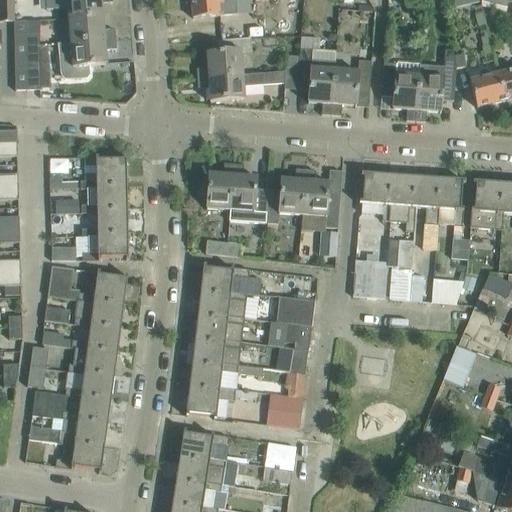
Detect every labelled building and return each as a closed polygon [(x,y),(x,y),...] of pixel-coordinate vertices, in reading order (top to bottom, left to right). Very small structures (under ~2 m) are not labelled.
[(13,22),(12,0),(0,0),(0,23),(13,23),(13,22)] [(112,0),(45,0),(47,10),(67,9),(68,21),(102,18),(101,5),(112,4),(112,0)] [(235,0),(190,0),(192,19),(220,17),(237,16),(235,0)] [(281,0),(254,0),(254,1),(255,1),(256,18),(265,18),(264,1),(281,0)] [(488,0),(488,5),(508,9),(509,0),(488,0)] [(350,11),(371,13),(372,6),(351,4),(350,11)] [(103,32),(102,18),(68,21),(69,45),(115,41),(115,31),(103,32)] [(28,92),(26,36),(27,36),(26,22),(13,22),(13,23),(15,92),(28,92)] [(39,35),(27,36),(26,36),(28,92),(40,91),(39,35)] [(250,39),(236,40),(217,42),(218,54),(205,55),(206,69),(196,70),(197,79),(243,75),(241,52),(251,51),(250,39)] [(116,50),(115,41),(69,45),(57,46),(60,74),(61,78),(64,82),(69,82),(85,80),(89,76),(88,67),(107,65),(106,51),(116,50)] [(331,117),(334,71),(336,53),(300,50),(299,58),(297,91),(309,92),(308,105),(322,106),(321,116),(331,117)] [(297,91),(299,58),(286,57),(284,70),(284,74),(274,73),(273,85),(283,86),(283,90),(297,91)] [(356,95),(369,96),(371,63),(358,62),(358,72),(334,71),(331,117),(340,118),(341,107),(355,108),(356,95)] [(415,123),(418,77),(395,76),(396,65),(383,64),(381,97),(393,98),(392,111),(406,112),(406,122),(415,123)] [(504,102),(497,75),(470,82),(466,66),(455,69),(453,103),(473,98),(476,109),(504,102)] [(441,102),(453,103),(455,69),(443,69),(442,79),(418,77),(415,123),(425,124),(426,113),(440,114),(441,102)] [(511,100),(511,71),(497,75),(504,102),(511,100)] [(245,100),(244,88),(263,86),(262,74),(243,75),(197,79),(197,89),(208,89),(209,103),(245,100)] [(0,145),(17,145),(16,132),(0,132),(0,145)] [(0,157),(17,158),(17,145),(0,145),(0,157)] [(126,186),(126,158),(123,158),(123,161),(98,161),(98,158),(95,158),(95,159),(96,182),(80,182),(80,191),(86,191),(96,191),(96,186),(126,186)] [(230,212),(233,166),(223,165),(223,176),(208,175),(206,211),(230,212)] [(233,166),(230,212),(229,222),(265,225),(267,192),(255,191),(256,178),(242,177),(243,167),(233,166)] [(302,218),(305,171),(295,170),(295,181),(281,180),(280,192),(267,192),(265,225),(277,225),(278,216),(302,218)] [(315,172),(305,171),(302,218),(324,219),(324,230),(337,231),(340,197),(327,196),(328,183),(314,182),(315,172)] [(0,188),(18,188),(17,175),(0,175),(0,188)] [(387,207),(389,177),(361,175),(361,177),(364,177),(362,203),(359,203),(358,215),(382,216),(382,222),(390,223),(391,207),(387,207)] [(414,232),(415,209),(411,209),(413,179),(389,177),(387,207),(391,207),(390,223),(406,224),(405,233),(413,234),(414,234),(414,232)] [(435,210),(437,180),(413,179),(411,209),(415,209),(426,210),(425,225),(438,226),(439,211),(435,210)] [(465,182),(437,180),(435,210),(439,211),(454,212),(453,227),(462,228),(463,210),(460,210),(462,185),(465,185),(465,182)] [(502,231),(503,216),(499,215),(501,185),(473,183),(473,185),(475,185),(474,211),(470,210),(469,229),(502,231)] [(511,185),(501,185),(499,215),(503,216),(511,216),(511,185)] [(127,210),(126,186),(96,186),(96,191),(86,191),(87,202),(86,206),(80,206),(81,215),(87,215),(96,215),(96,210),(127,210)] [(0,201),(18,201),(18,188),(0,188),(0,201)] [(67,202),(55,202),(55,216),(67,215),(67,202)] [(127,234),(127,210),(96,210),(96,215),(87,215),(87,230),(81,230),(81,239),(87,239),(97,239),(97,234),(127,234)] [(55,216),(49,216),(50,227),(70,227),(77,227),(76,215),(67,215),(55,216)] [(0,231),(19,231),(18,218),(0,218),(0,231)] [(0,244),(19,244),(19,231),(0,231),(0,244)] [(128,262),(127,234),(97,234),(97,239),(87,239),(87,254),(81,254),(82,263),(100,263),(100,259),(125,259),(125,262),(128,262)] [(337,235),(321,234),(319,257),(335,259),(337,235)] [(206,241),(204,254),(237,258),(239,245),(206,241)] [(75,263),(75,249),(51,249),(51,263),(75,263)] [(388,264),(355,261),(353,298),(385,301),(388,264)] [(0,274),(20,274),(20,262),(0,262),(0,274)] [(203,266),(200,294),(230,298),(230,293),(232,278),(248,280),(249,271),(230,269),(230,272),(205,270),(205,267),(203,266)] [(79,294),(79,291),(71,290),(73,271),(51,268),(48,287),(47,298),(47,299),(77,303),(79,294)] [(410,269),(392,268),(390,301),(409,303),(410,278),(410,269)] [(99,273),(97,273),(94,296),(79,294),(77,303),(93,305),(93,301),(123,305),(127,277),(125,277),(124,279),(99,276),(99,273)] [(0,287),(20,287),(20,274),(0,274),(0,287)] [(507,301),(511,288),(511,284),(507,282),(489,275),(474,309),(484,314),(492,295),(507,301)] [(464,282),(462,290),(472,293),(476,281),(465,277),(464,282)] [(421,304),(423,279),(410,278),(409,303),(421,304)] [(246,295),(230,293),(230,298),(200,294),(197,318),(227,322),(227,317),(243,319),(246,295)] [(311,328),(314,304),(278,300),(275,324),(286,325),(311,328)] [(120,329),(123,305),(93,301),(93,305),(77,303),(74,327),(90,329),(90,325),(120,329)] [(70,312),(46,309),(44,322),(68,325),(70,312)] [(511,325),(511,318),(505,315),(502,322),(511,327),(511,325)] [(240,343),(243,319),(227,317),(227,322),(197,318),(194,342),(224,345),(225,341),(240,343)] [(21,318),(8,318),(8,329),(21,329),(21,318)] [(117,352),(120,329),(90,325),(90,329),(88,344),(72,342),(71,351),(75,351),(86,353),(87,348),(117,352)] [(308,350),(311,328),(286,325),(284,344),(294,345),(293,348),(307,350),(308,350)] [(22,340),(21,329),(8,329),(8,341),(22,340)] [(71,351),(72,342),(63,341),(64,336),(43,333),(42,346),(42,347),(51,348),(71,351)] [(237,367),(240,343),(225,341),(224,345),(194,342),(191,366),(221,369),(222,365),(237,367)] [(307,353),(307,350),(293,348),(267,345),(265,367),(275,369),(275,370),(287,372),(304,374),(307,353)] [(114,376),(117,352),(87,348),(86,353),(75,351),(72,366),(69,366),(68,374),(83,376),(84,372),(114,376)] [(448,371),(467,378),(476,356),(457,348),(448,371)] [(48,351),(42,350),(32,349),(29,369),(45,371),(48,351)] [(262,370),(237,367),(222,365),(221,369),(191,366),(189,390),(219,393),(219,389),(221,374),(261,378),(262,370)] [(17,377),(18,366),(3,366),(3,378),(17,377)] [(43,390),(45,371),(29,369),(26,388),(43,390)] [(110,400),(114,376),(84,372),(83,376),(81,392),(66,389),(65,398),(80,400),(81,396),(110,400)] [(303,398),(306,374),(304,374),(287,372),(284,388),(288,389),(288,397),(303,398)] [(17,377),(3,378),(3,389),(15,389),(17,377)] [(484,397),(495,401),(499,391),(488,387),(484,397)] [(235,391),(219,389),(219,393),(189,390),(185,418),(188,418),(188,415),(213,418),(213,421),(215,421),(216,418),(225,419),(227,403),(233,404),(235,391)] [(298,432),(303,398),(288,397),(271,395),(266,427),(298,432)] [(107,424),(110,400),(81,396),(80,400),(78,415),(63,413),(61,422),(77,424),(77,420),(107,424)] [(491,413),(495,401),(484,397),(480,409),(491,413)] [(56,405),(34,402),(32,418),(54,421),(61,422),(63,413),(55,412),(56,405)] [(104,447),(107,424),(77,420),(77,424),(75,435),(60,433),(58,446),(74,448),(74,443),(104,447)] [(60,433),(30,429),(28,442),(41,443),(58,446),(60,433)] [(183,432),(179,459),(208,464),(209,460),(212,445),(227,447),(228,438),(211,435),(210,439),(185,435),(186,432),(183,432)] [(511,447),(480,437),(476,448),(511,460),(511,447)] [(37,466),(41,443),(28,442),(24,464),(37,466)] [(100,475),(104,447),(74,443),(74,448),(72,463),(56,461),(55,469),(55,470),(73,472),(73,469),(98,472),(98,475),(100,475)] [(292,473),(295,449),(268,445),(264,469),(292,473)] [(435,504),(448,469),(414,457),(402,492),(435,504)] [(225,462),(209,460),(208,464),(179,459),(175,483),(205,488),(205,483),(221,486),(225,462)] [(511,460),(508,470),(474,459),(473,462),(462,459),(459,470),(469,473),(504,484),(511,486),(511,460)] [(290,485),(292,473),(264,469),(263,469),(262,481),(290,485)] [(466,484),(469,473),(459,470),(456,481),(466,484)] [(219,495),(221,486),(205,483),(205,488),(175,483),(171,507),(201,511),(202,507),(211,509),(214,494),(219,495)] [(504,511),(511,511),(511,486),(504,484),(500,497),(486,492),(483,503),(497,508),(496,510),(504,511)] [(395,511),(454,511),(399,498),(395,511)]
